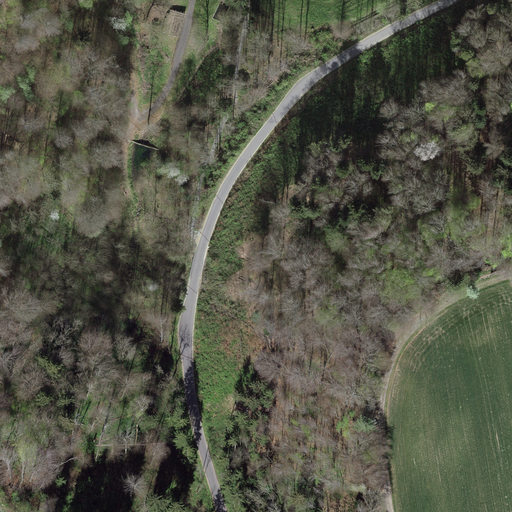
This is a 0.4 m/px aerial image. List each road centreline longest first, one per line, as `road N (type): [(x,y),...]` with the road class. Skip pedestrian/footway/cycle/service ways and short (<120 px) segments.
road 1 (unclassified): [(222,511),(195,421),(187,324),(223,189),(316,73),(453,0)]
road 2 (track): [(388,511),(379,413),(398,342),(437,307),(511,274)]
road 3 (track): [(192,0),(165,90),(139,119)]
road 4 (track): [(139,119),(135,52),(117,0)]
